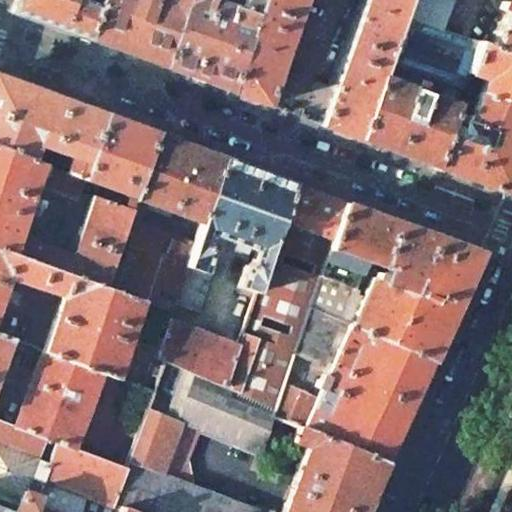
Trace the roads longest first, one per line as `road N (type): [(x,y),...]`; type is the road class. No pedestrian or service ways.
road 1 (residential): [(511,229),(0,43)]
road 2 (primary): [(511,322),(428,511)]
